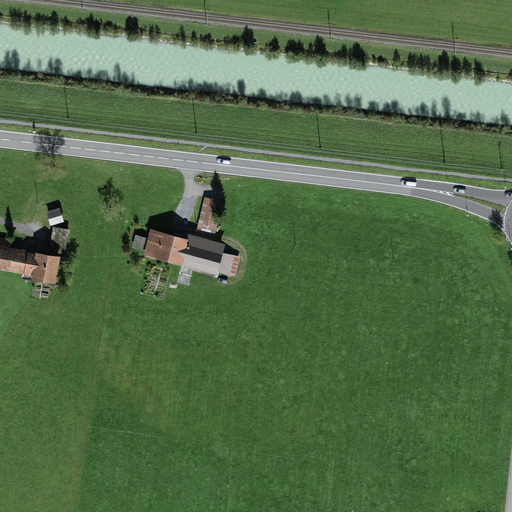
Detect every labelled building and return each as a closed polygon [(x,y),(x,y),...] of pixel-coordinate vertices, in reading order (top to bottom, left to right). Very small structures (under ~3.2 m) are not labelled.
[(205,198),(199,227),(214,231),(221,202),(205,198)] [(55,227),(51,251),(64,253),(68,230),(55,227)] [(220,252),(222,244),(186,235),(185,241),(153,232),(147,251),(204,265),(203,270),(215,273),(216,268),(235,273),(239,257),(220,252)] [(137,237),(134,246),(146,249),(148,240),(137,237)] [(0,266),(34,273),(34,275),(53,279),(57,258),(7,249),(8,241),(0,239),(0,266)]
